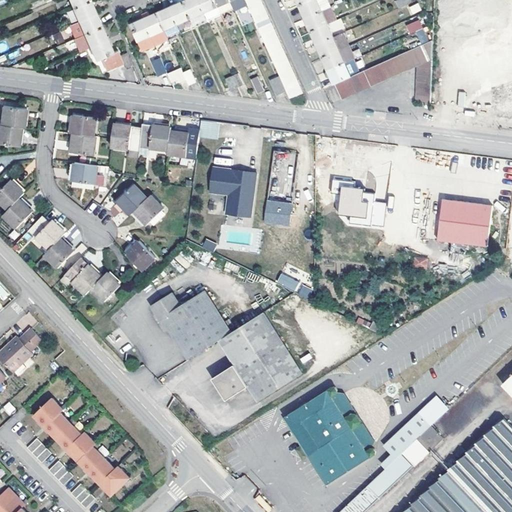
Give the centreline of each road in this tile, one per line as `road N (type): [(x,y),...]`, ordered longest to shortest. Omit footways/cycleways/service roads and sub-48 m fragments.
road 1 (residential): [(55,85),(316,118)]
road 2 (tertiary): [(36,291),(203,469)]
road 3 (residential): [(316,118),(511,143)]
road 4 (residential): [(55,85),(45,178),(98,233)]
road 5 (residential): [(316,118),(317,103),(271,0)]
